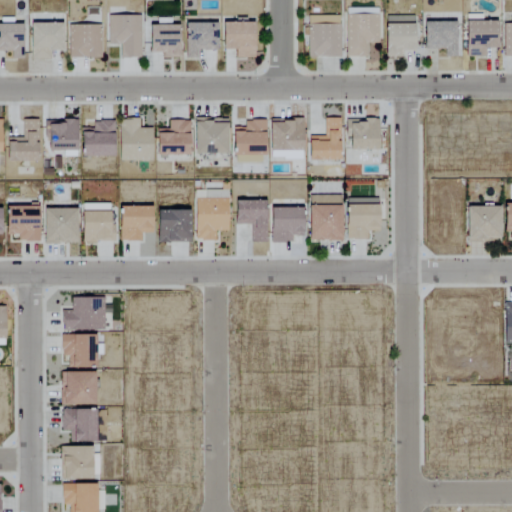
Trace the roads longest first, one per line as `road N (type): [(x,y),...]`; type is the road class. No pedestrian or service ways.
road 1 (residential): [(511,273),(0,275)]
road 2 (residential): [(511,86),(0,87)]
road 3 (residential): [(408,511),(406,87)]
road 4 (residential): [(214,273),(216,511)]
road 5 (residential): [(31,511),(30,275)]
